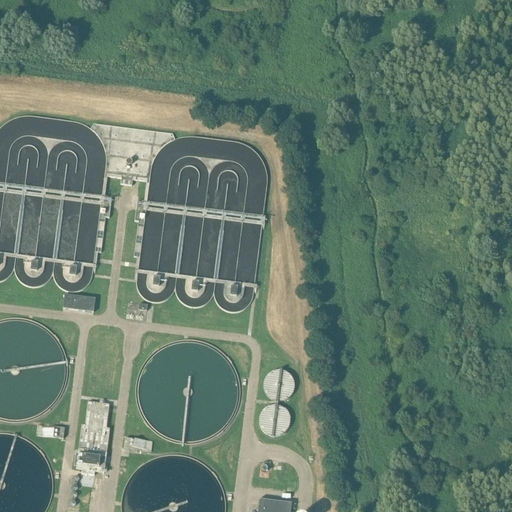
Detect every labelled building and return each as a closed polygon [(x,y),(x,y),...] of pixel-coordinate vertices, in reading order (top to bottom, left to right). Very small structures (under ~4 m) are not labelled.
[(106,167),(105,179),(149,185),(151,172),(154,160),(161,150),(171,143),(175,142),(172,136),(94,126),(91,131),(97,137),(103,146),(106,157),(106,167)] [(65,296),(63,310),(93,314),(95,299),(65,296)] [(85,427),(81,426),(76,471),(81,472),(81,475),(94,477),(95,473),(104,475),(110,430),(106,429),(109,406),(88,403),(85,427)] [(36,436),(63,440),(64,430),(37,426),(36,436)] [(125,439),(124,450),(151,453),(152,443),(125,439)] [(259,500),(257,511),(290,511),(291,504),(259,500)]
